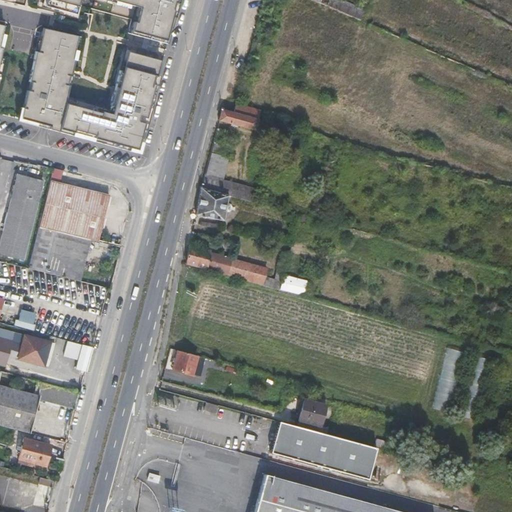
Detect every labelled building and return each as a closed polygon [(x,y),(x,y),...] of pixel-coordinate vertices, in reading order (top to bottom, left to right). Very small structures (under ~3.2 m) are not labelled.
[(44,0),(43,7),(74,14),(77,0),(138,0),(136,12),(133,11),(129,30),(167,41),(178,0),(44,0)] [(366,10),(343,0),(329,0),(327,7),(360,21),(366,10)] [(76,37),(41,29),(38,41),(35,52),(33,52),(17,119),(139,147),(163,58),(148,54),(124,50),(122,60),(119,59),(110,95),(113,95),(112,103),(108,102),(108,99),(76,91),(75,95),(66,92),(69,76),(67,76),(70,60),(73,61),(75,51),(73,51),(74,43),(76,37)] [(259,110),(235,103),(233,112),(253,117),(257,118),(259,110)] [(256,129),(273,134),(276,124),(258,119),(257,118),(253,117),(233,112),(222,109),(219,120),(256,130),(256,129)] [(210,152),(221,155),(224,144),(221,143),(224,131),(216,129),(211,149),(210,152)] [(229,157),(221,155),(210,152),(203,176),(222,181),(229,157)] [(42,181),(18,175),(0,244),(0,253),(22,259),(42,181)] [(255,202),(258,190),(222,181),(203,176),(201,186),(228,194),(255,202)] [(97,241),(109,195),(50,180),(38,227),(79,237),(97,241)] [(223,220),(228,194),(201,186),(195,214),(223,220)] [(97,241),(79,237),(38,227),(28,268),(75,280),(80,282),(84,266),(103,271),(101,282),(109,284),(112,273),(113,273),(120,247),(97,241)] [(188,264),(227,275),(232,258),(210,252),(211,251),(189,245),(185,263),(188,264)] [(274,278),(265,276),(263,285),(279,289),(284,274),(289,253),(288,253),(281,251),(274,278)] [(227,275),(263,285),(265,276),(268,268),(232,258),(227,275)] [(284,274),(279,289),(303,296),(307,280),(284,274)] [(18,359),(48,367),(54,344),(24,335),(22,343),(18,359)] [(8,356),(12,340),(0,337),(0,364),(5,366),(8,356)] [(12,340),(8,356),(18,359),(22,343),(12,340)] [(76,369),(86,372),(92,347),(82,344),(76,369)] [(434,408),(452,411),(461,349),(443,347),(434,408)] [(216,367),(218,361),(178,350),(172,370),(192,375),(194,370),(200,372),(203,363),(216,367)] [(462,414),(475,417),(490,359),(477,355),(462,414)] [(0,425),(29,433),(37,399),(73,408),(77,392),(37,381),(33,394),(3,385),(6,373),(0,371),(0,425)] [(326,405),(304,399),(298,420),(321,425),(326,405)] [(217,412),(219,404),(207,401),(206,404),(205,409),(217,412)] [(60,421),(59,426),(48,423),(46,433),(65,438),(69,424),(60,421)] [(369,479),(377,448),(353,441),(279,421),(271,452),(369,479)] [(45,465),(50,446),(23,439),(18,458),(45,465)] [(403,511),(265,474),(254,511),(403,511)] [(40,477),(39,483),(54,487),(56,482),(40,477)]
